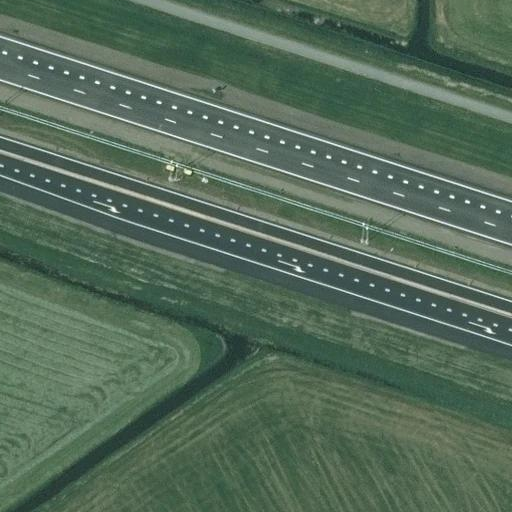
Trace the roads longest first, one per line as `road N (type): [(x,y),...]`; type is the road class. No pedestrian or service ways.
road 1 (motorway): [(0,152),(511,318)]
road 2 (motorway): [(511,231),(0,66)]
